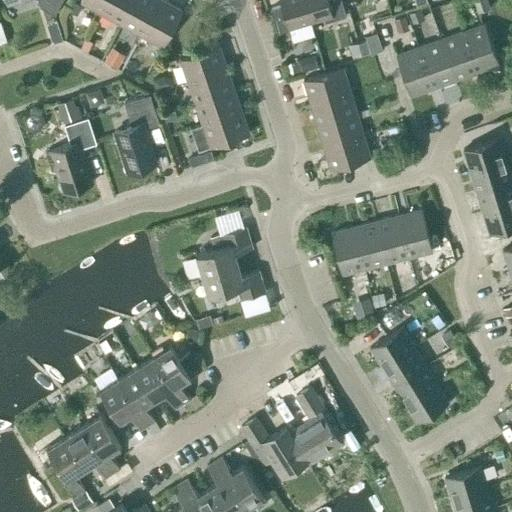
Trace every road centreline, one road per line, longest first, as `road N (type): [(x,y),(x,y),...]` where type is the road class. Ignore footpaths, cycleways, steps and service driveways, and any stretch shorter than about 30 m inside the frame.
road 1 (residential): [(276,174),(44,233),(25,219),(0,153)]
road 2 (residential): [(434,166),(469,252),(466,292),(494,381)]
road 3 (unclassified): [(138,459),(213,413),(261,364),(311,331)]
road 4 (residential): [(235,0),(285,143),(276,174)]
road 5 (unclassified): [(394,464),(311,331)]
road 6 (residential): [(290,205),(434,166)]
road 7 (unclassified): [(394,464),(480,408),(494,381)]
road 8 (residential): [(311,331),(281,246),(290,205)]
